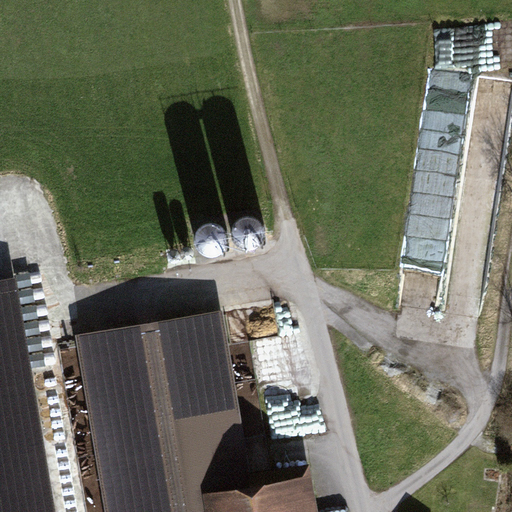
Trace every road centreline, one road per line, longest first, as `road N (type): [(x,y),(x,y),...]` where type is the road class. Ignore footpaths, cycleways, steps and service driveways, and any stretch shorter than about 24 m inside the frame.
road 1 (track): [(358,511),(230,0)]
road 2 (track): [(511,270),(493,378),(472,435),(375,511)]
